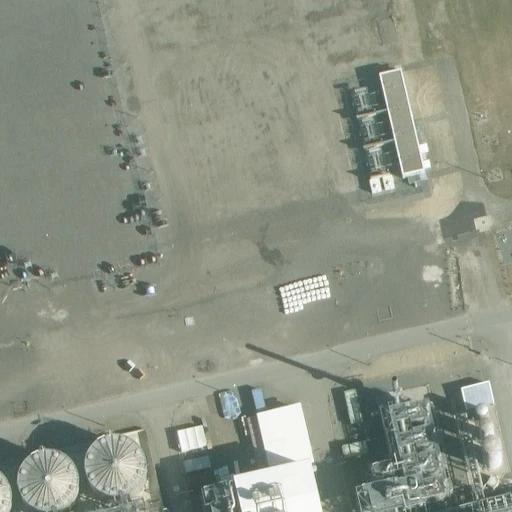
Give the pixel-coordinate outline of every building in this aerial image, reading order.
[(402,180),(424,175),(401,74),(379,79),(402,180)] [(386,182),(362,184),(363,197),(387,195),(386,182)] [(488,388),(461,394),(466,415),(493,410),(488,388)] [(341,392),(348,425),(360,422),(352,389),(341,392)] [(300,409),(256,420),(270,478),(314,468),(300,409)] [(511,511),(511,509),(510,503),(484,508),(482,498),(484,498),(466,422),(456,425),(473,501),(474,501),(476,510),(469,511),(424,511),(424,509),(445,503),(447,497),(429,414),(424,410),(393,416),(392,413),(380,415),(392,469),(371,474),(376,496),(357,501),(359,511),(319,511),(310,472),(234,490),(235,492),(205,499),(205,503),(214,501),(216,511),(145,511),(145,510),(138,511),(125,511),(124,506),(131,502),(137,499),(141,494),(145,487),(146,478),(146,470),(143,463),(139,456),(134,451),(126,448),(117,446),(109,447),(102,450),(95,454),(90,460),(87,465),(86,470),(85,477),(86,483),(79,484),(77,480),(75,475),(69,469),(64,465),(57,462),(50,461),(43,462),(37,464),(30,467),(26,472),(23,477),(19,485),(18,492),(19,497),(11,498),(10,495),(5,488),(0,483),(0,482),(0,511),(511,511)] [(478,426),(480,427),(482,427),(484,427),(485,426),(487,425),(488,423),(488,421),(488,419),(487,417),(485,416),(483,415),(481,415),(479,416),(477,417),(476,419),(476,421),(476,423),(477,424),(478,426)] [(174,458),(200,452),(194,430),(169,436),(174,458)] [(482,447),(484,448),(486,448),(488,448),(490,447),(491,446),(492,444),(492,442),(492,440),(491,438),(489,437),(487,436),(485,436),(483,437),(482,438),(480,439),(480,441),(480,443),(481,445),(482,447)] [(364,440),(340,446),(343,457),(366,452),(364,440)] [(483,467),(484,470),(486,472),(489,473),(492,473),(495,473),(497,471),(499,469),(499,467),(500,464),(499,461),(497,459),(495,457),(492,456),(490,456),(487,457),(485,459),(483,462),(482,464),(483,467)] [(201,461),(175,466),(178,479),(204,474),(201,461)]
